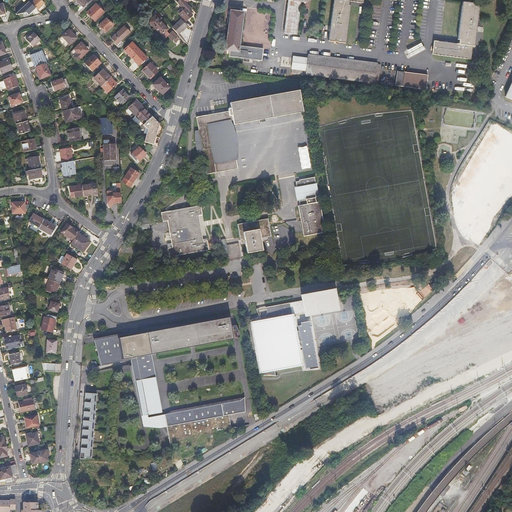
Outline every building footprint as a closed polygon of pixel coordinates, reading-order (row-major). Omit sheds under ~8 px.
[(38,0),(33,5),(39,11),(45,5),(40,0),(38,0)] [(92,0),(78,0),(77,1),(85,9),(93,1),(92,0)] [(187,3),(184,0),(180,4),(186,10),(180,15),(186,22),(193,16),(189,11),(192,8),(187,3)] [(285,0),(282,31),(289,32),(295,33),(300,0),(285,0)] [(361,0),(328,0),(324,39),(341,41),(346,3),(345,3),(345,0),(350,0),(362,2),(361,0)] [(433,40),(431,54),(470,59),(472,45),(473,45),(479,4),(460,1),(455,39),(457,40),(457,43),(433,40)] [(97,6),(88,14),(96,22),(105,14),(97,6)] [(163,19),(152,7),(150,9),(161,21),(163,19)] [(148,8),(142,14),(144,17),(150,23),(149,24),(156,31),(158,30),(160,33),(164,29),(162,27),(163,25),(148,9),(148,8)] [(244,12),(231,11),(225,50),(230,51),(229,55),(261,60),(262,50),(240,47),(244,12)] [(107,20),(100,26),(106,33),(113,26),(107,20)] [(179,35),(188,26),(182,20),(173,29),(179,35)] [(125,27),(111,39),(117,45),(119,47),(124,42),(122,41),(131,33),(125,27)] [(172,38),(175,35),(173,33),(174,32),(169,27),(164,30),(172,38)] [(67,34),(63,37),(68,42),(70,45),(78,39),(70,31),(67,34)] [(41,40),(34,33),(31,36),(27,40),(34,48),(41,40)] [(132,58),(140,51),(146,46),(143,43),(138,48),(133,43),(125,51),(132,58)] [(410,56),(426,51),(423,43),(407,48),(410,56)] [(82,44),(74,51),(78,55),(74,59),(78,62),(81,59),(89,52),(82,44)] [(140,51),(132,58),(140,66),(148,59),(140,51)] [(36,68),(37,68),(47,64),(42,52),(32,56),(36,68)] [(290,56),(291,71),(373,82),(373,81),(376,82),(377,75),(374,75),(376,64),(376,63),(306,53),(305,58),(290,56)] [(93,72),(101,65),(94,56),(85,64),(93,72)] [(13,70),(9,60),(0,62),(0,68),(2,74),(13,70)] [(47,64),(37,68),(41,79),(51,75),(47,64)] [(143,72),(150,80),(158,72),(150,64),(143,72)] [(175,71),(170,65),(167,68),(172,74),(175,71)] [(396,70),(396,71),(394,84),(391,83),(386,82),(386,85),(424,90),(426,74),(396,70)] [(99,75),(106,82),(110,79),(103,71),(99,75)] [(149,81),(150,80),(143,72),(141,73),(149,81)] [(106,82),(99,75),(94,79),(101,87),(106,82)] [(19,86),(15,76),(4,80),(5,81),(1,82),(3,88),(7,87),(8,91),(19,86)] [(62,79),(51,83),(54,92),(65,88),(68,87),(65,79),(62,81),(62,79)] [(110,79),(106,82),(101,87),(107,94),(116,85),(110,79)] [(163,96),(170,89),(161,79),(153,86),(163,96)] [(114,98),(121,106),(129,98),(122,90),(114,98)] [(230,103),(234,125),(259,120),(260,120),(260,117),(264,117),(264,119),(303,112),(299,90),(230,103)] [(8,98),(10,107),(20,103),(18,95),(8,98)] [(63,112),(72,109),(69,97),(60,99),(63,112)] [(135,117),(143,109),(136,101),(127,109),(135,117)] [(72,109),(63,112),(66,122),(82,118),(80,112),(78,112),(77,108),(72,109)] [(143,125),(151,118),(143,109),(135,117),(143,125)] [(17,124),(27,122),(25,112),(14,115),(17,124)] [(112,117),(101,117),(102,134),(113,134),(112,117)] [(143,125),(142,126),(147,131),(144,144),(153,146),(159,126),(151,118),(143,125)] [(27,122),(17,124),(20,134),(30,132),(27,122)] [(78,128),(67,131),(70,142),(81,140),(78,128)] [(38,150),(35,139),(22,141),(24,153),(38,150)] [(115,146),(110,146),(108,141),(107,141),(108,161),(115,161),(115,146)] [(477,152),(466,172),(467,182),(470,184),(471,183),(474,184),(489,156),(485,154),(485,151),(491,151),(495,144),(489,141),(486,142),(483,147),(481,146),(482,151),(477,152)] [(301,168),(310,168),(309,146),(300,146),(301,168)] [(138,161),(145,154),(138,147),(131,154),(138,161)] [(62,163),(73,161),(70,149),(60,150),(62,163)] [(30,171),(40,169),(38,156),(28,158),(30,171)] [(73,161),(62,163),(64,176),(75,174),(73,161)] [(40,169),(30,171),(28,171),(30,180),(35,179),(35,181),(42,180),(40,169)] [(123,183),(123,185),(130,189),(139,176),(131,170),(123,183)] [(304,227),(302,229),(304,236),(324,232),(319,202),(316,203),(315,198),(318,197),(315,177),(299,180),(299,181),(296,182),(297,188),(294,188),(297,201),(299,201),(301,200),(302,205),(300,205),(298,206),(301,221),(303,221),(304,227)] [(82,186),(83,196),(98,194),(96,184),(82,186)] [(120,194),(120,184),(117,184),(117,193),(117,194),(113,195),(113,197),(106,197),(106,200),(106,204),(107,206),(108,209),(108,210),(113,204),(120,203),(119,194),(120,194)] [(83,196),(82,186),(82,185),(69,187),(71,198),(83,196)] [(24,203),(12,203),(12,214),(24,214),(24,203)] [(168,221),(172,243),(172,247),(168,248),(169,257),(209,250),(207,240),(203,241),(199,215),(202,215),(201,205),(161,212),(163,221),(168,221)] [(48,213),(45,219),(56,224),(59,219),(48,213)] [(39,228),(43,220),(33,215),(28,222),(39,228)] [(238,224),(241,238),(242,238),(243,243),(246,243),(248,253),(263,251),(261,239),(271,237),(268,219),(238,224)] [(39,228),(38,229),(50,237),(55,228),(43,220),(39,228)] [(141,225),(143,233),(150,231),(149,224),(141,225)] [(72,240),(77,233),(78,232),(68,225),(63,233),(72,240)] [(72,240),(70,243),(83,252),(90,242),(77,233),(72,240)] [(70,269),(76,259),(66,253),(61,263),(70,269)] [(18,265),(7,268),(8,275),(18,272),(22,271),(21,267),(21,264),(18,265)] [(8,275),(7,268),(4,268),(6,277),(16,275),(16,274),(19,273),(18,272),(8,275)] [(48,278),(59,283),(64,273),(52,268),(48,278)] [(59,283),(48,278),(46,278),(41,289),(54,294),(59,283)] [(301,302),(293,303),(295,315),(303,313),(305,313),(306,316),(341,310),(338,290),(337,287),(302,293),(303,302),(301,302)] [(7,288),(0,289),(0,299),(9,298),(7,288)] [(383,292),(368,294),(369,302),(384,299),(383,292)] [(57,312),(59,304),(51,301),(48,310),(57,312)] [(263,373),(264,374),(280,374),(278,370),(281,370),(301,366),(303,366),(295,315),(293,303),(260,309),(264,319),(251,322),(260,373),(263,373)] [(0,308),(0,310),(0,316),(10,314),(8,305),(0,306),(0,308)] [(13,317),(2,320),(3,326),(5,326),(6,332),(17,329),(16,328),(19,328),(17,322),(14,323),(13,317)] [(42,330),(53,332),(56,320),(45,317),(42,330)] [(233,339),(229,319),(148,335),(152,355),(233,339)] [(309,322),(303,323),(303,326),(300,326),(307,368),(310,367),(310,369),(319,367),(312,321),(309,322)] [(236,325),(232,326),(232,330),(234,330),(235,339),(240,338),(239,332),(236,325)] [(21,335),(4,338),(7,349),(24,346),(21,335)] [(102,365),(152,355),(148,335),(94,341),(102,365)] [(55,344),(56,344),(57,341),(47,340),(46,351),(55,352),(55,344)] [(14,363),(18,362),(20,362),(18,352),(9,355),(11,364),(14,363)] [(160,415),(152,355),(131,361),(139,419),(160,415)] [(45,371),(55,372),(55,363),(43,361),(45,371)] [(28,366),(12,369),(15,380),(27,378),(27,373),(29,373),(28,366)] [(17,396),(26,394),(24,384),(15,386),(17,396)] [(97,394),(96,399),(109,400),(110,392),(90,391),(90,393),(97,394)] [(90,393),(85,393),(84,402),(96,403),(96,399),(97,394),(90,393)] [(35,409),(33,399),(32,397),(25,399),(25,401),(19,402),(21,412),(35,409)] [(167,428),(169,438),(231,428),(229,415),(245,412),(245,397),(240,400),(172,413),(172,411),(164,414),(167,428)] [(172,411),(172,413),(240,400),(245,397),(172,411)] [(96,403),(84,402),(83,411),(95,412),(96,403)] [(95,412),(83,411),(83,420),(95,421),(95,412)] [(164,414),(157,416),(159,428),(167,428),(164,414)] [(37,415),(25,417),(27,427),(39,424),(37,415)] [(144,426),(159,428),(157,416),(142,419),(144,426)] [(95,421),(83,420),(82,429),(94,430),(95,421)] [(94,430),(82,429),(81,439),(93,439),(94,430)] [(37,432),(26,434),(28,445),(39,443),(37,432)] [(93,439),(81,439),(81,448),(92,449),(93,439)] [(92,449),(81,448),(80,459),(84,459),(84,458),(92,458),(92,449)] [(47,450),(38,452),(41,462),(48,460),(47,455),(48,455),(47,450)] [(33,463),(41,462),(38,452),(30,453),(33,463)] [(18,473),(15,460),(2,462),(2,463),(3,467),(0,467),(0,482),(12,480),(13,480),(12,477),(13,476),(12,474),(18,473)] [(0,511),(10,511),(11,510),(16,510),(16,500),(12,500),(10,500),(10,501),(6,501),(0,501),(0,511)] [(277,505),(278,504),(275,502),(265,511),(274,511),(279,507),(277,505)] [(40,511),(41,511),(37,511),(37,509),(38,509),(38,503),(23,503),(22,511),(40,511)]
